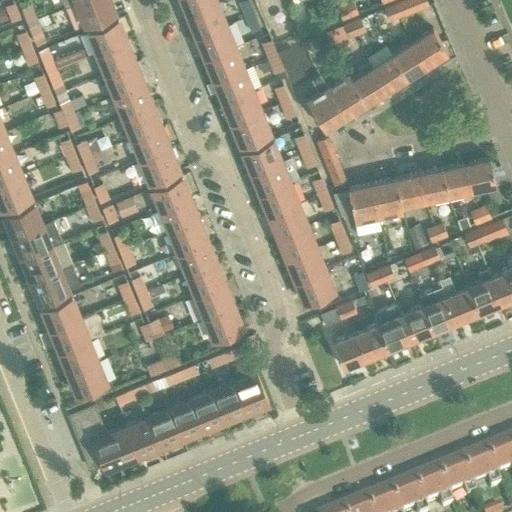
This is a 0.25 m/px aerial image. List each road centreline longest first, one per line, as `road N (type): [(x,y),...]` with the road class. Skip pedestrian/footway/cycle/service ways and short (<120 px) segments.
road 1 (residential): [(304,435),(269,351),(284,314),(226,176),(197,155),(152,39),(151,0)]
road 2 (residential): [(281,509),(511,411)]
road 3 (tertiary): [(304,435),(511,351)]
road 4 (tertiary): [(137,503),(304,435)]
road 5 (residential): [(67,511),(0,346)]
road 6 (residential): [(346,156),(504,127)]
road 7 (residential): [(504,127),(453,0)]
